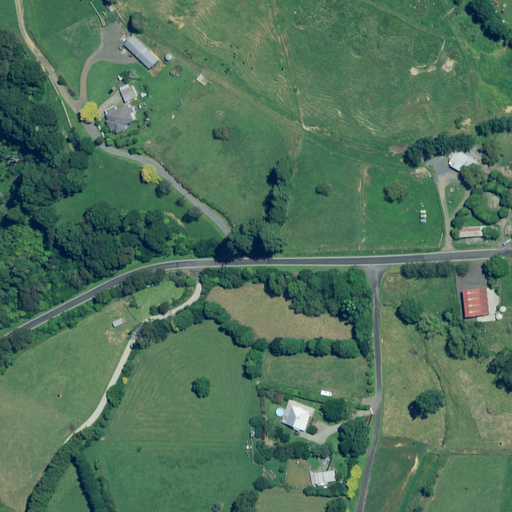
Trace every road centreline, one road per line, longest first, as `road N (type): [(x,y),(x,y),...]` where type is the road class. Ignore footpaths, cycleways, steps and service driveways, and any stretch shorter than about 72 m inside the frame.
road 1 (unclassified): [(511,254),(160,266),(109,282),(0,343)]
road 2 (unknown): [(195,262),(193,297),(138,329),(96,413),(57,456),(30,511)]
road 3 (unknown): [(372,257),(375,394),(356,511)]
